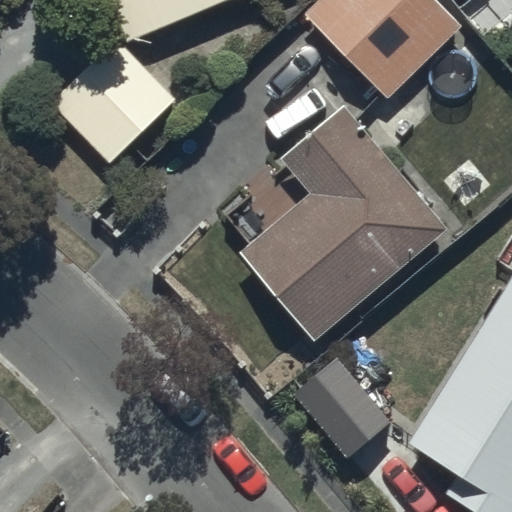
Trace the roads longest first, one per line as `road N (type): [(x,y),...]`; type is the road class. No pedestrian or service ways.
road 1 (residential): [(107,386),(0,509)]
road 2 (residential): [(211,511),(107,386)]
road 3 (residential): [(107,386),(0,274)]
